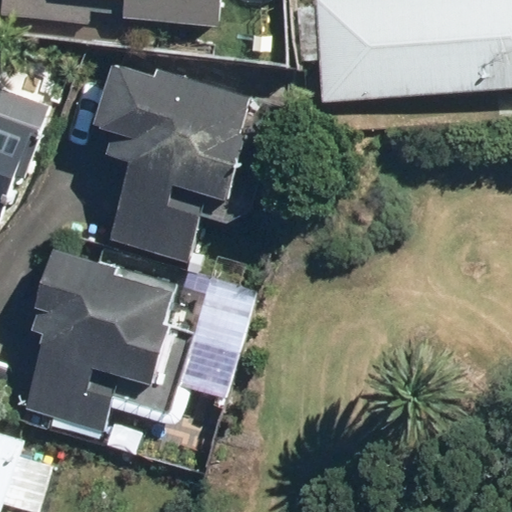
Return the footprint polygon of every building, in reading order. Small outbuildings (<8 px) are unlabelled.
[(7,0),(7,9),(224,37),(228,0),(7,0)] [(511,0),(313,0),(319,96),(511,85),(511,0)] [(131,161),(109,237),(189,260),(202,213),(166,203),(172,182),(225,197),(243,132),(238,131),(248,92),(150,64),(148,73),(108,62),(90,125),(109,130),(102,153),(131,161)] [(0,220),(5,222),(47,101),(0,85),(0,220)] [(50,334),(29,410),(106,431),(116,397),(86,388),(93,366),(150,381),(178,280),(51,246),(28,329),(50,334)] [(0,511),(4,511),(24,437),(0,430),(0,511)]
